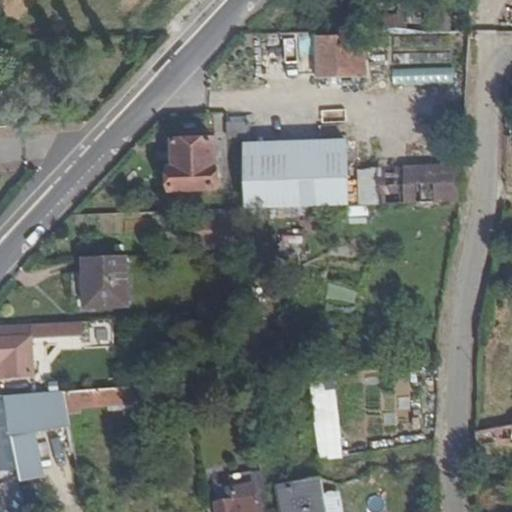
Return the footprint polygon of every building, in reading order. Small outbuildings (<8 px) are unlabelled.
[(369,2),(369,36),(469,34),(469,0),(369,2)] [(364,36),(316,37),(317,81),(364,80),(364,36)] [(343,136),(343,112),(319,112),(320,136),(343,136)] [(216,143),(173,144),(174,175),(169,175),(169,195),(217,193),(216,143)] [(297,210),(348,209),(348,145),(245,148),(246,213),(250,213),(297,210)] [(369,180),(370,208),(464,205),(465,169),(380,171),(380,180),(369,180)] [(246,244),(245,213),(197,214),(198,242),(216,241),(217,251),(231,250),(231,244),(246,244)] [(282,238),(284,255),(305,252),(303,235),(282,238)] [(216,241),(198,242),(198,251),(217,251),(216,241)] [(127,259),(83,261),(85,311),(129,309),(127,259)] [(255,345),(253,317),(244,318),(245,345),(255,345)] [(93,345),(114,345),(114,323),(92,324),(93,345)] [(217,324),(190,325),(190,340),(217,339),(217,324)] [(0,381),(35,378),(30,326),(0,326),(0,381)] [(313,387),(319,422),(343,419),(338,384),(313,387)] [(151,404),(151,387),(123,389),(66,393),(68,406),(70,416),(82,415),(81,409),(151,404)] [(66,393),(6,398),(9,426),(30,425),(28,410),(41,409),(42,419),(63,417),(62,407),(68,406),(66,393)] [(511,445),(511,427),(478,433),(477,449),(502,446),(502,448),(511,445)] [(0,465),(15,464),(11,440),(0,440),(0,465)] [(343,511),(338,477),(320,480),(325,511),(343,511)] [(18,479),(2,489),(8,500),(20,492),(18,479)] [(325,511),(320,480),(277,488),(281,511),(325,511)] [(270,511),(268,501),(257,503),(255,487),(229,492),(230,503),(216,506),(216,511),(270,511)]
